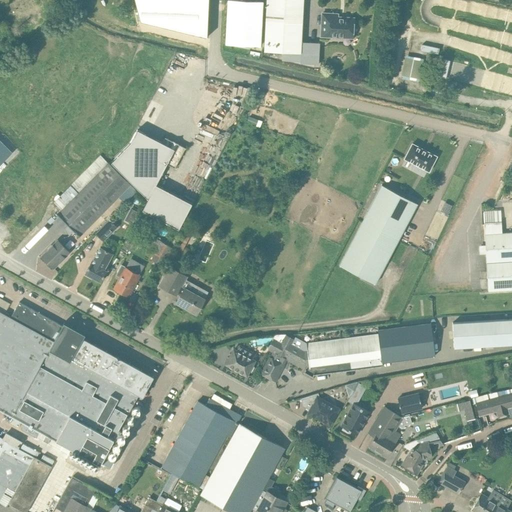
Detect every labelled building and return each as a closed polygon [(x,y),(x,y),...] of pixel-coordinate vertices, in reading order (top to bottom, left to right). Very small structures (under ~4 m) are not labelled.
[(135,0),(140,22),(207,38),(208,0),(135,0)] [(242,0),(227,0),(225,44),(261,46),(263,1),(242,0)] [(318,64),(319,43),(302,42),(303,0),(266,0),(265,21),(263,51),(282,52),(281,60),(301,61),(300,63),(318,64)] [(322,13),(321,36),(352,37),(353,18),(346,17),(346,19),(338,19),(338,14),(322,13)] [(474,79),(475,64),(452,63),(451,78),(474,79)] [(162,143),(137,130),(130,143),(111,162),(148,199),(142,210),(179,229),(192,203),(156,184),(166,164),(175,168),(185,148),(178,144),(178,143),(175,142),(173,140),(172,141),(165,137),(162,143)] [(0,164),(12,153),(0,140),(0,164)] [(412,143),(404,159),(429,171),(437,156),(412,143)] [(62,209),(108,163),(102,157),(57,203),(62,209)] [(108,163),(62,209),(58,213),(70,224),(67,227),(71,232),(69,234),(75,229),(80,235),(126,188),(132,194),(136,191),(130,185),(108,163)] [(417,204),(381,185),(339,265),(375,284),(417,204)] [(447,214),(451,205),(446,202),(442,211),(447,214)] [(139,211),(132,207),(128,214),(136,218),(139,211)] [(110,219),(96,233),(103,241),(117,227),(110,219)] [(511,232),(495,233),(494,223),(484,224),(485,245),(480,246),(479,248),(479,251),(481,253),(485,253),(486,262),(511,260),(511,232)] [(162,266),(173,248),(155,237),(148,249),(155,252),(151,260),(162,266)] [(54,267),(69,251),(57,239),(41,255),(54,267)] [(101,246),(92,262),(91,262),(85,273),(101,281),(107,270),(104,269),(113,253),(101,246)] [(511,260),(486,262),(488,291),(511,289),(511,260)] [(128,296),(140,274),(126,266),(114,288),(128,296)] [(180,296),(176,303),(197,314),(205,299),(182,286),(187,276),(176,270),(165,288),(177,295),(177,294),(180,296)] [(0,408),(12,416),(100,464),(102,461),(111,466),(128,434),(127,434),(119,430),(129,411),(138,394),(142,396),(154,376),(83,337),(85,333),(64,321),(62,325),(19,302),(10,317),(4,313),(10,303),(0,297),(0,408)] [(453,347),(511,343),(511,318),(452,322),(453,347)] [(429,323),(377,330),(377,333),(381,362),(434,355),(429,323)] [(314,375),(381,366),(381,362),(377,333),(298,343),(298,345),(292,342),(283,337),(281,341),(274,338),(267,349),(274,352),(287,359),(305,369),(303,372),(312,377),(314,375)] [(239,344),(234,349),(225,364),(246,375),(249,371),(251,371),(254,367),(252,364),(255,360),(256,353),(239,344)] [(274,352),(271,358),(270,357),(261,373),(275,381),(284,365),(284,364),(287,359),(274,352)] [(349,397),(351,397),(356,387),(358,384),(358,383),(358,381),(345,385),(349,397)] [(356,387),(364,391),(366,387),(358,383),(358,384),(356,387)] [(479,415),(494,411),(496,411),(497,417),(509,413),(508,409),(511,407),(511,392),(500,395),(499,390),(472,398),(473,404),(476,403),(479,415)] [(318,397),(319,395),(318,392),(301,397),(303,405),(311,409),(309,412),(330,424),(338,408),(318,397)] [(402,414),(423,409),(419,392),(398,398),(402,414)] [(241,415),(209,397),(205,404),(197,400),(161,466),(198,487),(227,435),(230,437),(238,422),(241,415)] [(469,400),(456,403),(458,411),(464,410),(467,421),(474,419),(469,400)] [(341,425),(343,427),(342,429),(348,432),(349,430),(357,434),(370,411),(354,402),(341,425)] [(386,456),(394,442),(391,440),(404,418),(384,406),(368,432),(375,437),(369,446),(386,456)] [(12,417),(9,422),(18,427),(21,422),(12,417)] [(223,506),(262,435),(240,422),(201,493),(212,500),(223,506)] [(24,423),(21,429),(36,437),(40,432),(24,423)] [(0,503),(6,507),(8,503),(24,511),(26,511),(52,466),(34,456),(19,448),(22,441),(6,432),(3,438),(0,436),(0,503)] [(262,435),(223,506),(234,511),(248,511),(255,500),(261,489),(284,447),(262,435)] [(427,442),(422,443),(416,439),(404,444),(403,446),(410,451),(402,463),(417,472),(422,464),(421,462),(426,461),(425,458),(431,457),(427,442)] [(23,443),(20,448),(36,457),(38,452),(23,443)] [(43,455),(41,460),(51,465),(54,460),(43,455)] [(455,471),(453,470),(455,466),(449,462),(447,466),(446,466),(438,481),(457,492),(464,481),(453,475),(455,471)] [(336,476),(324,498),(350,511),(362,489),(336,476)] [(56,507),(63,511),(62,511),(98,511),(91,507),(87,505),(95,489),(72,477),(56,507)] [(470,477),(462,493),(474,499),(482,483),(470,477)] [(166,482),(160,494),(166,498),(172,486),(166,482)] [(282,511),(285,509),(282,507),(285,502),(261,489),(255,500),(262,504),(258,511),(259,511),(282,511)] [(475,511),(494,511),(499,504),(481,493),(471,509),(475,511)] [(149,511),(156,501),(149,497),(140,511),(132,511),(120,505),(115,511),(149,511)] [(156,501),(149,511),(178,511),(163,504),(163,505),(156,501)]
